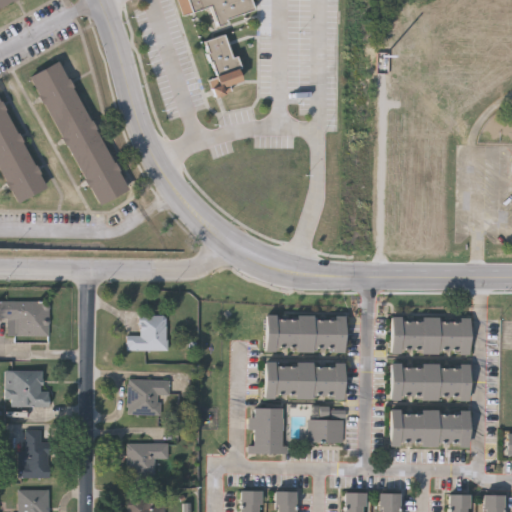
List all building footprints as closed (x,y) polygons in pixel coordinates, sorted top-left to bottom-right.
[(22,0),(0,10),(0,0),(22,0)] [(210,8),(181,18),(174,0),(250,0),(254,11),(227,21),(228,25),(217,28),(210,8)] [(224,35),(232,59),(236,57),(241,70),(238,71),(242,84),(230,88),(232,94),(214,100),(208,82),(215,80),(202,42),(214,38),(220,36),(224,35)] [(31,77),(61,62),(123,195),(93,209),(31,77)] [(0,179),(0,100),(43,191),(13,206),(0,179)] [(8,336),(8,318),(0,318),(0,301),(49,301),(49,336),(8,336)] [(127,329),(137,329),(137,315),(167,315),(167,351),(127,351),(127,329)] [(344,316),(343,352),(264,351),(265,315),(344,316)] [(469,317),(468,354),(388,353),(389,316),(469,317)] [(343,363),(342,400),(263,399),(263,362),(343,363)] [(468,363),(468,400),(388,400),(388,363),(468,363)] [(49,407),(9,407),(9,371),(42,371),(42,389),(49,389),(49,407)] [(157,415),(127,415),(127,379),(168,379),(168,396),(157,396),(157,415)] [(246,455),(246,445),(251,445),(251,431),(248,431),(248,409),(282,409),(282,455),(246,455)] [(342,443),(307,443),(308,409),(342,409),(342,443)] [(468,410),(468,447),(388,447),(388,410),(468,410)] [(49,478),(19,478),(19,451),(25,451),(25,430),(41,430),(41,443),(49,443),(49,478)] [(126,475),(126,443),(167,443),(167,459),(154,459),(154,475),(126,475)] [(18,511),(18,489),(49,490),(48,511),(18,511)] [(238,511),(238,491),(259,491),(259,511),(238,511)] [(293,511),(272,511),(273,492),(294,492),(293,511)] [(363,493),(363,511),(342,511),(342,493),(363,493)] [(398,494),(397,511),(376,511),(377,493),(398,494)] [(446,511),(447,495),(467,495),(467,511),(446,511)] [(501,495),(501,511),(480,511),(481,495),(501,495)] [(164,511),(127,511),(128,498),(164,499),(164,511)]
